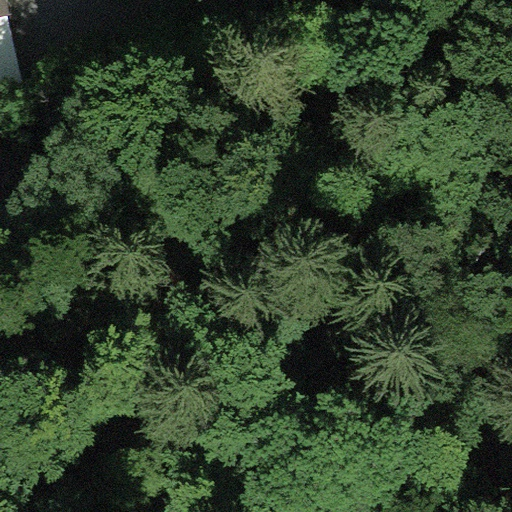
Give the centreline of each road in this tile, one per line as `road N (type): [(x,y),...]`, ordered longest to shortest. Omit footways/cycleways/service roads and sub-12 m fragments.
road 1 (track): [(0,59),(297,0)]
road 2 (track): [(0,360),(224,511)]
